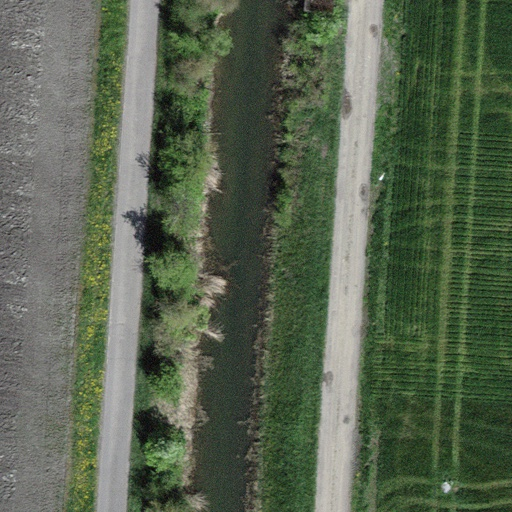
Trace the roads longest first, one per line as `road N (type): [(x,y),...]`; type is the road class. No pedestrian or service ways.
road 1 (track): [(334,511),(365,0)]
road 2 (track): [(97,511),(126,0)]
